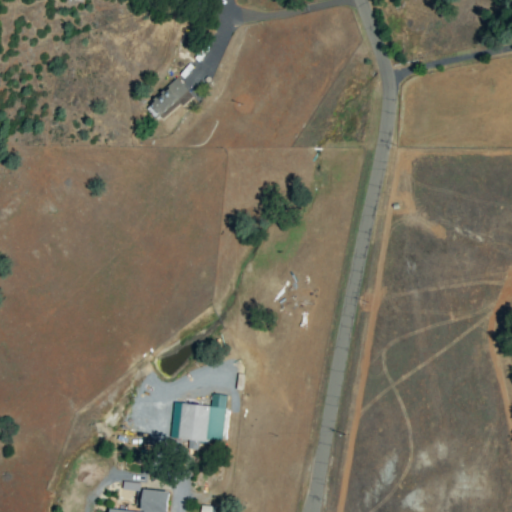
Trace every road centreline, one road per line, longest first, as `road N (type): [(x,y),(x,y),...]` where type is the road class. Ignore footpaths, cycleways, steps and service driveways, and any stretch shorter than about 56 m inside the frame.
road 1 (residential): [(311,511),(394,83),(364,0)]
road 2 (residential): [(394,83),(511,57)]
